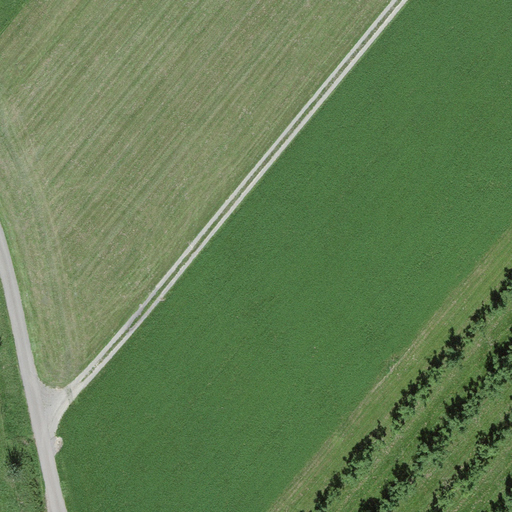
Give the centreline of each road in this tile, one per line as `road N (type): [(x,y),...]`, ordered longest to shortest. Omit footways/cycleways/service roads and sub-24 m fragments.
road 1 (track): [(42,414),(395,0)]
road 2 (unclassified): [(71,511),(42,414),(0,207)]
